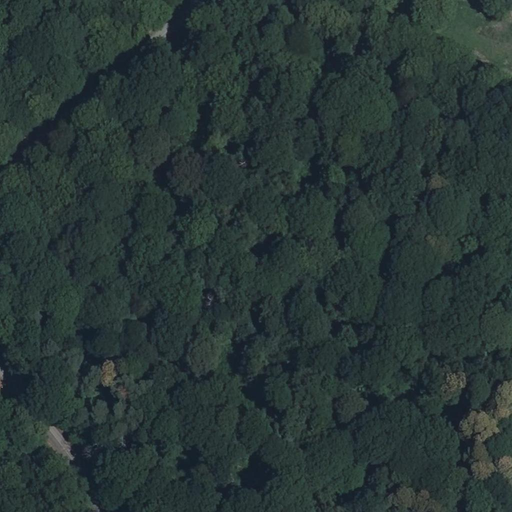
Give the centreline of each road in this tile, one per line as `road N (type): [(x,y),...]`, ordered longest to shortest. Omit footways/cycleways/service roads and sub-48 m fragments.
road 1 (tertiary): [(0,181),(86,94),(203,0)]
road 2 (tertiary): [(99,511),(0,375)]
